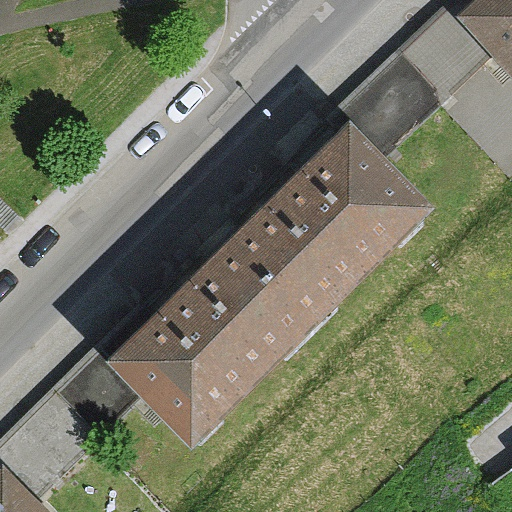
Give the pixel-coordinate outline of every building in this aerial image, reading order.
[(451,0),(328,118),(341,131),(349,123),(385,160),(496,54),(461,17),(478,0),(451,0)] [(511,0),(478,0),(461,17),(496,54),(511,71),(511,0)] [(158,310),(106,361),(141,397),(192,448),(435,211),(385,160),(349,123),(341,131),(285,186),(175,293),(158,310)] [(0,445),(0,469),(3,466),(36,499),(141,397),(106,361),(158,310),(148,300),(0,445)] [(47,511),(36,499),(3,466),(0,469),(0,511),(47,511)]
